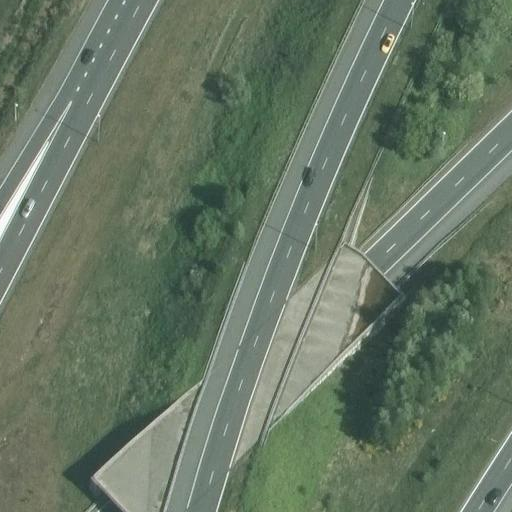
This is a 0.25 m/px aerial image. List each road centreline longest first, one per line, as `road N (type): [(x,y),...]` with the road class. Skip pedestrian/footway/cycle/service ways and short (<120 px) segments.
road 1 (motorway): [(400,0),(325,156),(197,511)]
road 2 (motorway): [(117,511),(511,137)]
road 3 (motorway): [(86,101),(0,268)]
road 4 (motorway): [(86,101),(0,211)]
